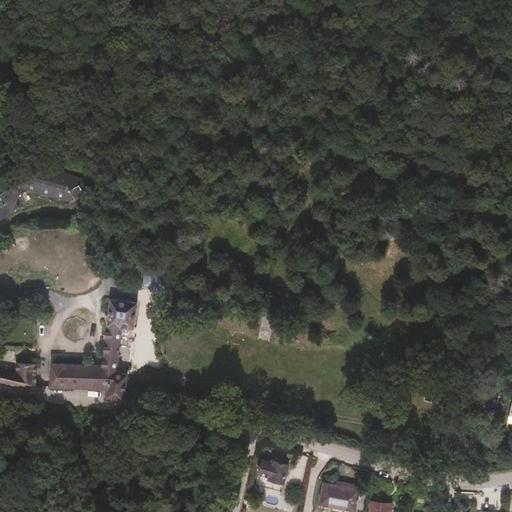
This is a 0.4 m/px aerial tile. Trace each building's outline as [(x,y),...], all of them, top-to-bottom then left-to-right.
[(0,219),(17,210),(12,201),(31,191),(36,199),(44,194),(50,203),(59,198),(65,207),(79,199),(81,192),(77,191),(79,183),(76,182),(76,180),(69,178),(69,180),(62,178),(62,175),(54,173),(53,176),(46,174),(46,171),(38,170),(37,172),(31,170),(30,174),(0,190),(0,219)] [(143,269),(140,288),(175,292),(177,273),(143,269)] [(106,399),(124,401),(126,376),(114,375),(120,329),(132,330),(135,305),(109,302),(102,367),(50,366),(50,388),(107,390),(106,399)] [(0,383),(22,388),(36,388),(36,364),(18,362),(17,373),(0,373),(0,383)] [(265,479),(281,484),(287,467),(271,461),(270,464),(260,461),(256,473),(265,476),(265,479)] [(320,508),(348,511),(356,511),(358,492),(322,486),(320,508)] [(440,502),(454,503),(455,490),(441,490),(440,502)] [(371,503),(369,511),(389,511),(389,510),(390,505),(371,503)]
